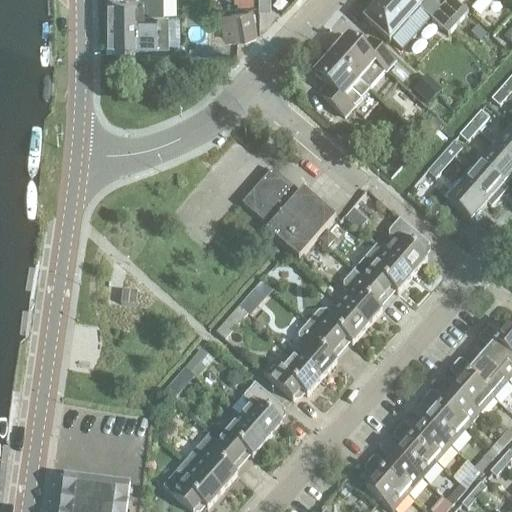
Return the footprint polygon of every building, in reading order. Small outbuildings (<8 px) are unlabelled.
[(105,0),(106,12),(164,9),(163,0),(105,0)] [(389,45),(419,11),(448,38),(468,15),(451,0),(450,0),(441,11),(429,0),(385,0),(365,23),(389,45)] [(164,9),(106,12),(106,40),(145,40),(145,35),(153,35),(152,43),(167,44),(167,20),(164,20),(164,9)] [(250,9),(220,15),(225,40),(255,35),(250,9)] [(348,39),(332,58),(360,83),(370,92),(386,75),(395,65),(372,45),(364,53),(348,39)] [(360,83),(332,58),(315,76),(331,90),(323,99),(346,120),(355,110),(370,93),(359,84),(360,83)] [(428,75),(416,87),(429,102),(442,90),(428,75)] [(511,78),(503,88),(511,96),(511,94),(511,78)] [(503,88),(491,101),(500,109),(511,96),(503,88)] [(432,114),(446,127),(452,119),(439,107),(432,114)] [(489,121),(481,113),(470,125),(479,132),(489,121)] [(479,132),(470,125),(459,138),(468,145),(479,132)] [(511,131),(497,148),(511,161),(511,131)] [(511,161),(497,148),(481,167),(504,187),(511,176),(511,161)] [(447,169),(457,157),(449,150),(438,162),(447,169)] [(447,169),(438,162),(427,174),(435,182),(447,169)] [(481,167),(465,185),(487,205),(504,187),(481,167)] [(265,234),(287,252),(298,262),(335,220),(319,206),(303,192),(299,196),(272,172),(242,206),(269,230),(265,234)] [(471,224),(487,205),(465,185),(448,204),(471,224)] [(360,230),(365,224),(356,216),(351,222),(360,230)] [(430,249),(399,222),(389,233),(390,242),(394,246),(385,256),(412,280),(428,263),(422,258),(430,249)] [(354,274),(363,281),(384,300),(392,291),(398,296),(412,280),(385,256),(377,248),(354,274)] [(376,309),(384,300),(363,281),(354,274),(344,285),(345,293),(349,297),(340,307),(367,331),(382,314),(376,309)] [(123,292),(122,305),(137,307),(138,294),(123,292)] [(243,306),(219,331),(229,340),(252,315),(243,306)] [(319,313),(308,325),(339,352),(347,342),(353,347),(367,331),(340,307),(332,316),(327,312),(319,313)] [(339,352),(308,325),(299,336),(299,344),(304,349),(295,358),(322,382),(337,365),(331,360),(339,352)] [(487,329),(483,334),(511,359),(511,329),(510,328),(501,338),(492,329),(487,329)] [(511,380),(511,359),(483,334),(479,339),(479,343),(489,352),(481,361),(508,385),(511,380)] [(202,350),(167,389),(177,398),(212,359),(202,350)] [(274,364),(263,377),(293,403),(301,394),(307,399),(322,382),(295,358),(286,368),(282,364),(274,364)] [(508,385),(481,361),(473,370),(463,361),(459,362),(455,366),(494,401),(508,385)] [(494,401),(455,366),(450,371),(451,375),(461,384),(452,393),(479,417),(494,401)] [(285,412),(255,386),(244,399),(244,406),(249,410),(240,420),(267,444),(283,427),(277,421),(285,412)] [(479,417),(452,393),(444,403),(435,394),(430,394),(426,399),(465,433),(479,417)] [(465,433),(426,399),(422,404),(422,408),(432,416),(424,426),(451,450),(465,433)] [(240,420),(218,446),(239,464),(247,455),(252,460),(267,444),(240,420)] [(451,450),(424,426),(416,435),(406,426),(402,427),(397,431),(437,466),(451,450)] [(437,466),(397,431),(393,436),(394,440),(404,449),(395,458),(422,482),(437,466)] [(218,446),(209,438),(186,463),(222,495),(237,478),(231,473),(239,464),(218,446)] [(510,444),(504,438),(498,444),(504,450),(510,444)] [(511,462),(511,455),(509,453),(500,464),(506,469),(511,462)] [(422,482),(395,458),(387,467),(377,459),(373,459),(369,464),(408,498),(422,482)] [(481,476),(492,464),(486,459),(475,471),(481,476)] [(222,495),(186,463),(163,490),(188,511),(197,511),(202,507),(207,511),(222,495)] [(395,511),(408,498),(369,464),(365,468),(365,473),(375,481),(366,491),(389,511),(395,511)] [(506,469),(500,464),(490,475),(496,480),(506,469)] [(481,476),(475,471),(464,483),(470,488),(481,476)] [(124,511),(128,487),(66,479),(62,511),(124,511)] [(487,491),(481,485),(471,496),(477,502),(487,491)] [(461,487),(446,504),(452,509),(467,492),(461,487)] [(468,511),(477,502),(471,496),(462,507),(467,511),(468,511)] [(367,500),(361,506),(368,511),(370,511),(375,507),(367,500)] [(449,511),(451,510),(442,501),(432,511),(449,511)]
